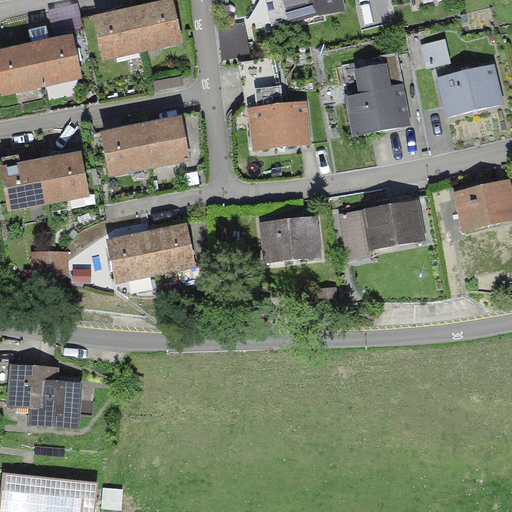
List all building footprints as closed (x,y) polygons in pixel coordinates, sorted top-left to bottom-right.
[(140,0),(97,10),(107,54),(150,44),(140,0)] [(185,0),(141,0),(140,0),(150,44),(193,34),(185,0)] [(347,0),(271,0),(277,24),(349,6),(347,0)] [(245,20),(217,28),(225,59),(253,52),(245,20)] [(79,30),(38,39),(47,81),(88,73),(79,30)] [(422,41),(426,66),(451,61),(446,37),(422,41)] [(38,39),(0,46),(0,61),(6,89),(47,81),(38,39)] [(363,96),(348,98),(355,133),(412,123),(406,88),(391,91),(385,58),(357,63),(363,96)] [(501,59),(436,75),(446,115),(511,98),(501,59)] [(307,99),(245,108),(252,152),(313,142),(307,99)] [(188,113),(147,120),(154,157),(195,150),(188,113)] [(147,120),(106,128),(113,165),(154,157),(147,120)] [(85,146),(45,154),(54,197),(94,188),(85,146)] [(45,154),(6,163),(15,205),(54,197),(45,154)] [(511,182),(460,196),(470,238),(511,227),(511,182)] [(416,199),(365,209),(372,247),(424,237),(416,199)] [(319,213),(260,221),(266,264),(325,256),(319,213)] [(189,223),(149,230),(156,267),(196,260),(189,223)] [(149,230),(108,238),(115,274),(156,267),(149,230)] [(67,251),(38,253),(40,277),(69,276),(67,251)] [(57,372),(14,368),(11,409),(34,411),(33,426),(77,429),(81,388),(56,386),(57,372)] [(80,511),(84,487),(7,479),(3,511),(80,511)]
